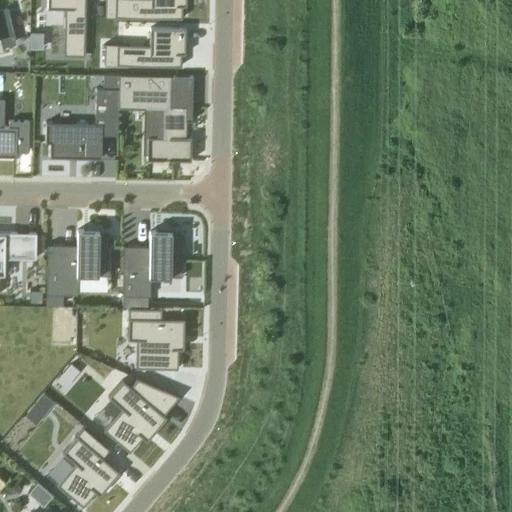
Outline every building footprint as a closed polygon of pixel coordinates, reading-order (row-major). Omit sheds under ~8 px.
[(64,49),(63,49),(84,49),(84,0),(47,0),(47,8),(64,8),(64,49)] [(111,0),(111,15),(187,16),(187,0),(111,0)] [(110,63),(110,64),(185,65),(186,28),(151,27),(151,44),(110,43),(110,63)] [(171,75),(119,74),(118,108),(163,108),(162,136),(147,135),(147,158),(191,159),(191,135),(186,135),(186,105),(170,105),(171,75)] [(96,132),(117,132),(118,85),(96,85),(95,117),(46,116),(45,148),(96,148),(96,132)] [(15,151),(27,151),(27,121),(7,122),(8,127),(0,126),(0,156),(15,156),(15,151)] [(182,235),(171,235),(171,231),(157,231),(150,231),(149,246),(124,245),(123,295),(150,295),(150,276),(181,276),(182,235)] [(76,243),(46,242),(45,292),(76,292),(76,273),(107,274),(108,233),(76,232),(76,243)] [(34,233),(0,233),(0,258),(34,259),(34,233)] [(42,302),(42,290),(30,290),(30,302),(42,302)] [(149,317),(136,316),(135,337),(143,338),(142,366),(181,368),(183,318),(160,317),(161,307),(150,307),(149,317)] [(106,429),(105,429),(135,454),(167,415),(149,400),(155,393),(147,385),(140,393),(129,384),(115,401),(123,408),(106,429)] [(76,464),(58,484),(87,509),(120,471),(102,457),(109,449),(101,442),(95,450),(94,450),(84,441),(70,458),(76,464)] [(43,503),(52,493),(37,480),(28,490),(43,503)]
